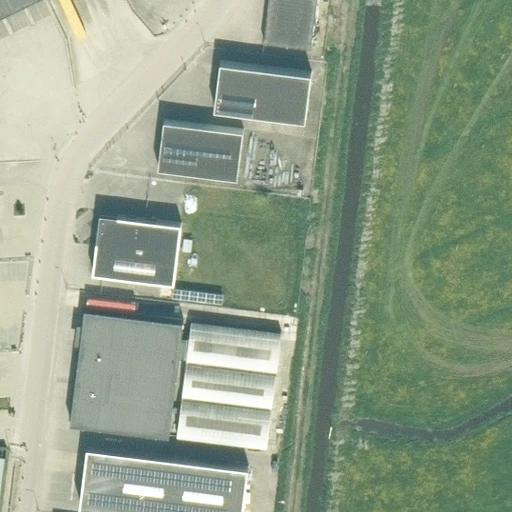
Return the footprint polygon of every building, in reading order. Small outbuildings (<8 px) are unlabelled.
[(0,0),(0,10),(20,0),(0,0)] [(268,0),(262,52),(308,58),(315,0),(268,0)] [(304,119),(311,71),(220,60),(214,107),(304,119)] [(164,119),(158,167),(237,176),(243,129),(164,119)] [(174,281),(181,222),(99,212),(96,240),(92,271),(174,281)] [(183,319),(84,307),(70,422),(169,434),(183,319)] [(452,343),(435,351),(474,432),(472,433),(475,439),(511,421),(511,314),(459,340),(458,338),(451,341),(452,343)] [(191,319),(177,435),(266,446),(280,330),(222,323),(191,319)] [(87,444),(80,503),(148,511),(241,511),(248,464),(87,444)] [(511,457),(487,470),(504,506),(511,502),(511,457)]
